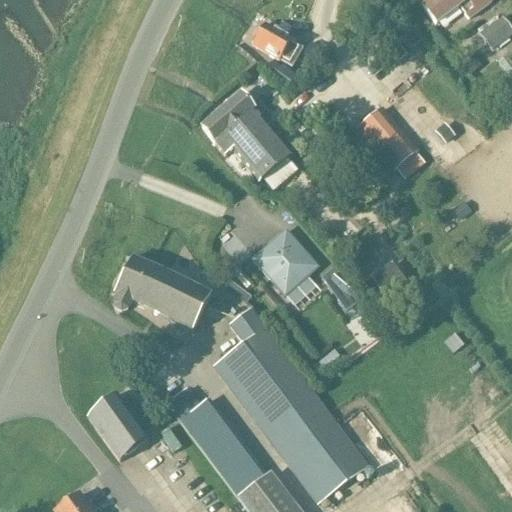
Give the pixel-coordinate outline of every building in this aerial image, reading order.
[(468,22),(490,5),(486,0),(416,0),(436,26),(458,10),(468,22)] [(511,36),(511,33),(502,20),(479,36),(491,52),(511,36)] [(257,37),(252,46),(254,47),(254,48),(279,64),(279,63),(293,71),(303,53),(290,45),(291,43),(265,28),(259,38),(257,37)] [(418,59),(409,66),(415,74),(424,67),(418,59)] [(280,65),(278,66),(272,62),(265,68),(286,86),(295,75),(280,65)] [(282,101),(275,93),(268,98),(275,107),(282,101)] [(289,158),(240,97),(202,130),(212,143),(233,127),(246,144),(232,155),(258,184),(289,158)] [(418,154),(382,112),(357,133),(393,175),(418,154)] [(233,127),(212,143),(227,160),(232,155),(246,144),(233,127)] [(444,129),(435,137),(443,147),(453,139),(444,129)] [(463,206),(452,215),(459,224),(470,216),(463,206)] [(285,300),(318,271),(286,235),(253,264),(285,300)] [(127,312),(132,304),(129,303),(150,270),(133,261),(114,296),(118,298),(114,305),(116,310),(122,313),(127,312)] [(413,296),(390,267),(374,279),(370,282),(392,311),(413,296)] [(208,299),(150,270),(129,303),(132,304),(193,336),(208,299)] [(340,307),(352,298),(334,274),(322,282),(340,307)] [(250,299),(230,284),(225,291),(245,306),(250,299)] [(243,348),(215,369),(318,507),(367,470),(336,429),(327,417),(313,397),(264,333),(250,313),(229,329),(243,348)] [(119,464),(147,442),(116,398),(88,419),(119,464)] [(179,400),(161,414),(235,511),(289,511),(267,482),(259,487),(202,413),(193,419),(179,400)] [(86,511),(77,499),(59,511),(86,511)]
